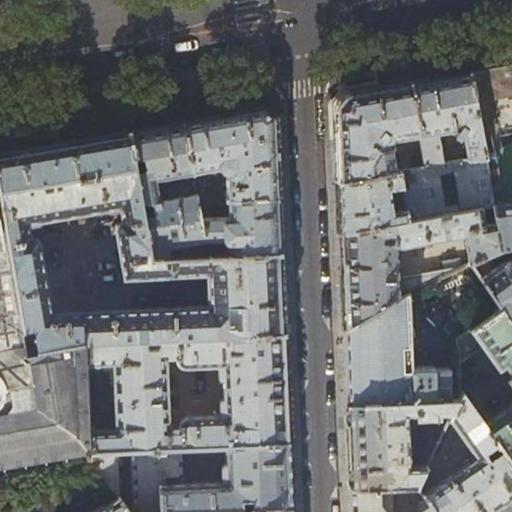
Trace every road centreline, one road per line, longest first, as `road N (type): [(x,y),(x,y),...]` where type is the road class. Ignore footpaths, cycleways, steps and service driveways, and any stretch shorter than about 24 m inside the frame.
road 1 (residential): [(300,10),(321,511)]
road 2 (primary): [(0,62),(300,10)]
road 3 (primary): [(385,6),(462,15),(511,7)]
